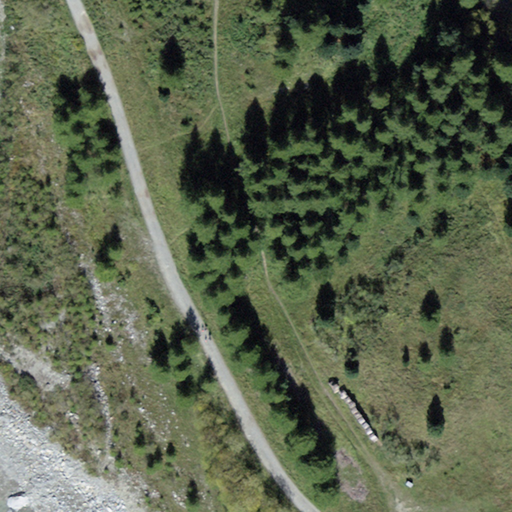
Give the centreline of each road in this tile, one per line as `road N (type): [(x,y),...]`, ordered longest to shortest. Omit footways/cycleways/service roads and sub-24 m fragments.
road 1 (track): [(74,0),(145,205),(271,462),(315,511)]
road 2 (track): [(223,0),(226,117),(286,327),(410,511)]
